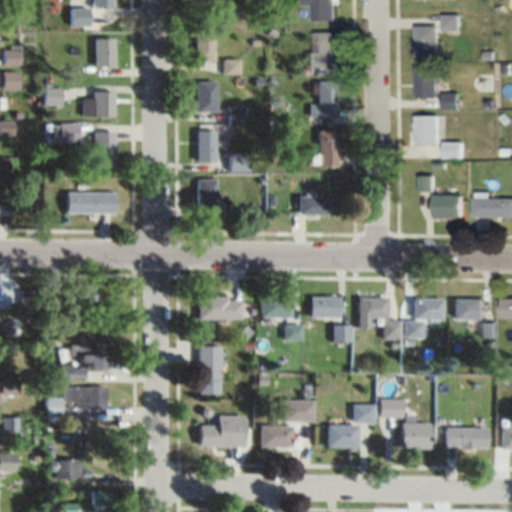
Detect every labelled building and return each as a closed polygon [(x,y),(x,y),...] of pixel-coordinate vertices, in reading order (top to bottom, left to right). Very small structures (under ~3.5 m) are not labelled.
[(110,0),(91,0),(92,9),(111,9),(110,0)] [(336,20),(335,0),(305,0),(306,9),(315,9),(315,20),(336,20)] [(88,26),(88,8),(70,8),(70,26),(88,26)] [(460,30),(460,14),(443,14),(443,30),(460,30)] [(438,26),(416,26),(416,57),(438,57),(438,26)] [(213,61),(213,29),(194,29),(194,61),(213,61)] [(335,32),(315,32),(315,53),(309,53),(309,69),(335,69),(335,32)] [(94,67),(112,67),(112,38),(94,38),(94,67)] [(18,50),(2,50),(2,65),(18,65),(18,50)] [(237,74),(237,61),(223,61),(223,74),(237,74)] [(438,67),(416,67),(416,98),(438,98),(438,67)] [(17,89),(17,71),(1,71),(1,89),(17,89)] [(335,81),(317,81),(317,101),(309,101),(309,118),(335,118),(335,81)] [(215,82),(194,82),(194,112),(215,112),(215,82)] [(61,86),(43,86),(43,105),(61,105),(61,86)] [(92,98),(81,98),(81,116),(112,116),(113,91),(92,91),(92,98)] [(244,107),(227,107),(227,123),(244,123),(244,107)] [(438,144),(438,116),(415,116),(415,144),(438,144)] [(0,122),(0,134),(11,134),(11,122),(0,122)] [(76,122),(51,122),(51,141),(76,141),(76,122)] [(336,129),(318,129),(318,152),(310,152),(310,165),(336,165),(336,129)] [(196,161),(214,161),(214,131),(196,131),(196,161)] [(114,132),(92,132),(92,169),(114,169),(114,132)] [(462,157),(462,143),(445,143),(445,156),(462,157)] [(248,153),(228,153),(228,171),(248,171),(248,153)] [(433,191),(433,176),(419,176),(419,191),(433,191)] [(215,179),(196,179),(196,216),(215,216),(215,179)] [(113,214),(113,192),(65,192),(65,214),(113,214)] [(462,194),(433,194),(433,217),(462,217),(462,194)] [(511,216),(511,195),(473,195),(473,217),(511,216)] [(334,196),(297,196),(297,215),(334,215),(334,196)] [(339,316),(339,297),(310,297),(310,316),(339,316)] [(386,297),(357,297),(357,328),(367,328),(367,318),(381,318),(381,339),(399,339),(399,320),(386,320),(386,297)] [(290,318),(290,298),(260,298),(260,318),(290,318)] [(421,338),(421,319),(441,319),(442,299),(413,298),(413,320),(403,320),(403,338),(421,338)] [(502,318),(511,318),(511,298),(502,299),(502,318)] [(197,299),(197,321),(240,321),(240,299),(197,299)] [(454,319),(483,319),(483,299),(454,299),(454,319)] [(495,323),(480,323),(480,337),(495,337),(495,323)] [(301,340),(301,325),(284,325),(284,340),(301,340)] [(331,342),(350,342),(350,325),(331,325),(331,342)] [(60,380),(84,381),(84,370),(103,370),(103,345),(70,345),(70,364),(60,364),(60,380)] [(197,395),(219,395),(219,348),(197,348),(197,395)] [(105,408),(105,387),(63,387),(63,408),(105,408)] [(44,415),(60,415),(60,397),(44,397),(44,415)] [(378,418),(400,418),(400,400),(378,400),(378,418)] [(312,422),(312,401),(281,401),(281,422),(312,422)] [(242,448),(242,416),(216,416),(216,427),(198,427),(198,448),(242,448)] [(429,446),(429,424),(399,424),(399,446),(429,446)] [(511,448),(511,426),(499,427),(499,448),(511,448)] [(259,449),(290,449),(290,427),(259,427),(259,449)] [(486,428),(444,428),(444,449),(486,449),(486,428)] [(325,431),(325,449),(356,449),(356,431),(325,431)] [(0,472),(14,473),(14,453),(0,453),(0,472)] [(50,459),(50,477),(80,477),(80,459),(50,459)] [(109,490),(90,490),(90,510),(109,510),(109,490)]
